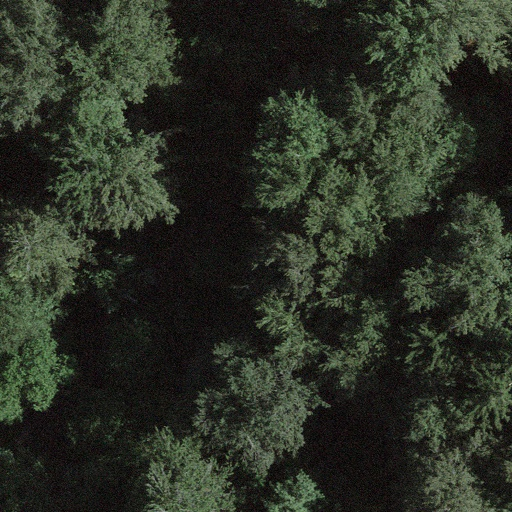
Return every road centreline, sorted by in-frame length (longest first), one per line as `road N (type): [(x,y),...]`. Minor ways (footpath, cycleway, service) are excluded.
road 1 (track): [(0,490),(31,437),(171,270),(128,0)]
road 2 (track): [(171,270),(395,0)]
